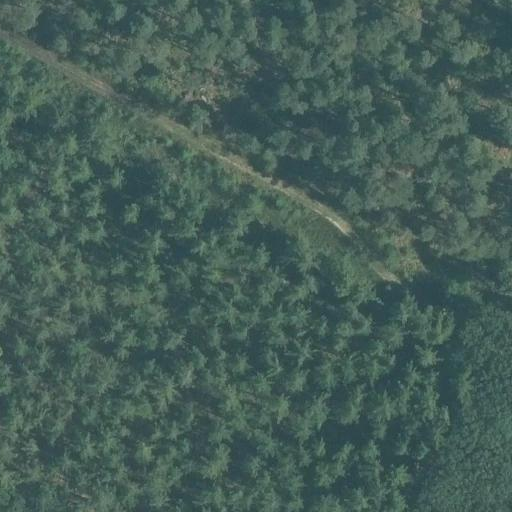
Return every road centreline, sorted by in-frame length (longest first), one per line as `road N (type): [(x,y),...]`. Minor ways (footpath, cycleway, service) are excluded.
road 1 (track): [(0,28),(309,199),(384,275),(511,348)]
road 2 (track): [(457,511),(496,340),(511,323)]
